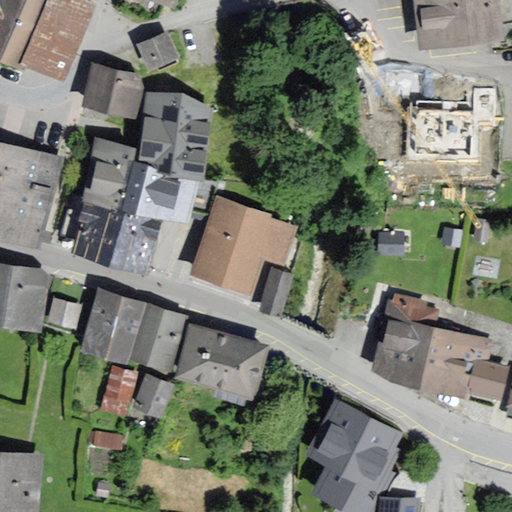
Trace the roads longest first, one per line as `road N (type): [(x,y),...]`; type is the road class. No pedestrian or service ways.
road 1 (residential): [(511,450),(456,434),(281,340),(152,290),(0,249)]
road 2 (residential): [(107,38),(190,12),(283,0)]
road 3 (residential): [(0,90),(35,98),(89,45),(107,38)]
